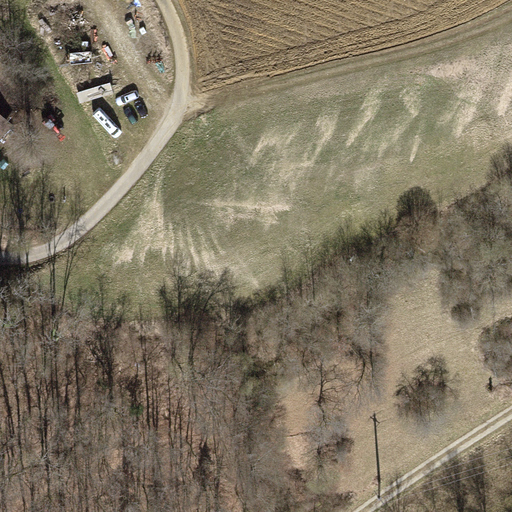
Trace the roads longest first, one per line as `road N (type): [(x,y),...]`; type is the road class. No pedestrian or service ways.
road 1 (unclassified): [(0,256),(53,247),(126,185),(185,108),(185,40),(161,0)]
road 2 (track): [(511,10),(444,45),(185,108)]
road 3 (track): [(511,417),(370,511)]
